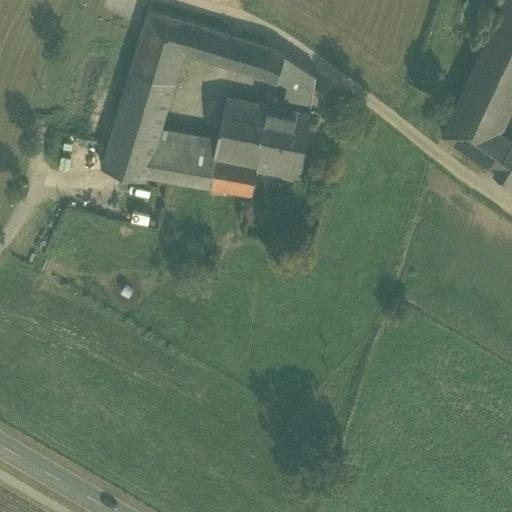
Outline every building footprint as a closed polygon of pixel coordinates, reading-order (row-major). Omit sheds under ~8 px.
[(511,0),(504,0),(442,132),(496,169),(511,141),(511,137),(501,131),(511,106),(511,0)] [(148,8),(130,68),(175,81),(184,50),(217,60),(225,31),(211,27),(148,8)] [(243,37),(225,31),(217,60),(234,65),(243,37)] [(284,99),(311,104),(316,74),(285,53),(269,45),(243,37),(234,65),(262,73),(277,81),(287,86),(284,99)] [(146,178),(147,175),(161,126),(175,81),(130,68),(101,164),(146,178)] [(257,165),(300,173),(309,113),(226,97),(217,136),(213,157),(257,165)] [(217,136),(161,126),(147,175),(252,194),(257,165),(213,157),(217,136)] [(511,176),(511,141),(496,169),(511,178),(511,176)]
